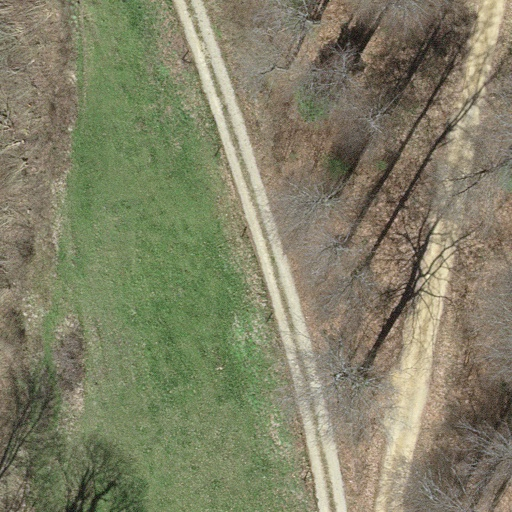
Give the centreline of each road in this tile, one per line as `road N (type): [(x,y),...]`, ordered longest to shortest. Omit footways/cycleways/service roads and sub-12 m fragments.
road 1 (track): [(331,511),(268,225),(184,0)]
road 2 (track): [(497,0),(386,511)]
